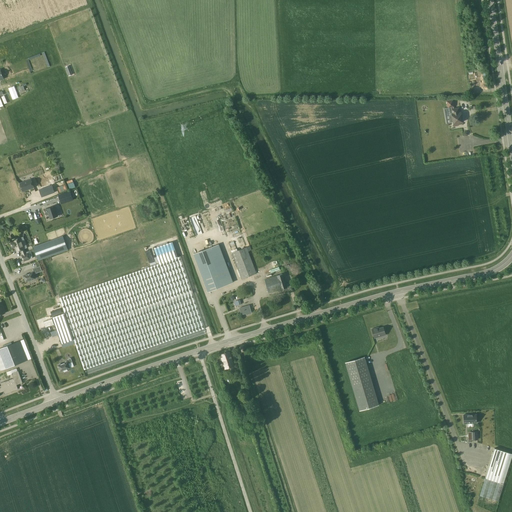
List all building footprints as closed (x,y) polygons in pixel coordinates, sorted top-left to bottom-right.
[(75,9),(87,5),(85,0),(75,0),(76,0),(77,4),(74,5),(75,9)] [(23,82),(16,84),(18,93),(25,91),(23,82)] [(449,115),(450,120),(450,123),(453,122),(454,126),(459,125),(458,123),(459,123),(463,122),(461,112),(460,112),(459,108),(454,109),(453,107),(454,107),(453,100),(447,101),(448,108),(451,107),(452,109),(451,109),(452,114),(449,115)] [(20,184),(23,192),(34,187),(31,179),(20,184)] [(54,192),(52,185),(39,190),(42,197),(54,192)] [(58,195),(61,204),(73,200),(70,191),(58,195)] [(48,219),(50,219),(57,216),(54,206),(45,209),(47,215),(48,219)] [(63,236),(33,247),(38,260),(68,250),(63,236)] [(24,249),(20,237),(13,240),(13,241),(10,242),(13,248),(15,246),(17,251),(24,249)] [(155,247),(170,242),(169,239),(154,244),(155,247)] [(57,330),(51,332),(53,337),(58,335),(61,344),(74,340),(84,370),(205,328),(181,256),(178,257),(175,249),(173,242),(154,248),(157,256),(159,264),(154,265),(150,267),(60,298),(65,313),(62,314),(52,317),(55,325),(57,330)] [(218,246),(194,255),(208,292),(232,283),(218,246)] [(257,273),(247,247),(232,253),(242,279),(257,273)] [(42,271),(40,266),(33,268),(34,271),(24,275),(26,282),(29,281),(29,282),(33,280),(32,279),(35,278),(34,274),(42,271)] [(287,287),(283,274),(265,280),(269,293),(287,287)] [(252,313),(249,305),(240,308),(241,315),(248,313),(249,314),(252,313)] [(386,335),(383,327),(379,328),(378,327),(372,329),(375,338),(386,335)] [(12,344),(11,342),(3,345),(4,347),(0,348),(0,370),(0,371),(28,360),(21,341),(12,344)] [(234,366),(229,352),(220,355),(225,369),(234,366)] [(379,405),(365,357),(345,362),(360,410),(379,405)] [(68,364),(73,362),(71,358),(68,359),(69,361),(58,365),(61,371),(70,368),(68,364)] [(14,378),(4,382),(0,383),(0,384),(0,386),(0,385),(0,392),(4,391),(5,393),(18,389),(16,384),(22,382),(18,371),(12,373),(14,378)] [(477,423),(476,414),(464,415),(464,423),(477,423)] [(484,478),(479,495),(498,501),(511,455),(511,453),(494,448),(484,478)]
